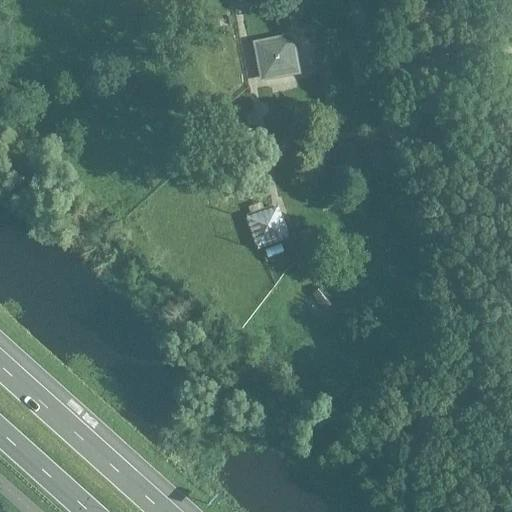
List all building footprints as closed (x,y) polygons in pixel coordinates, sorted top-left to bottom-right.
[(321,50),(339,48),(336,30),(318,33),(321,50)] [(261,84),(301,76),(293,35),(253,43),(261,84)] [(413,63),(425,60),(421,40),(409,42),(413,63)] [(303,155),(312,152),(309,142),(299,145),(303,155)] [(351,145),(338,149),(337,149),(344,174),(359,169),(351,145)] [(257,251),(289,241),(277,208),(246,220),(257,251)] [(380,240),(389,232),(387,221),(376,216),(367,224),(368,236),(380,240)] [(324,313),(336,303),(323,287),(311,297),(324,313)]
